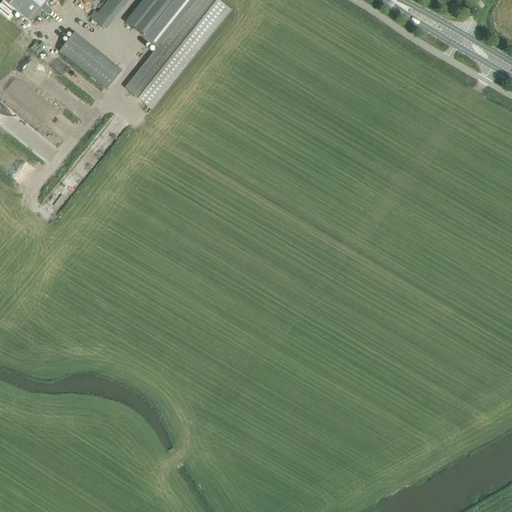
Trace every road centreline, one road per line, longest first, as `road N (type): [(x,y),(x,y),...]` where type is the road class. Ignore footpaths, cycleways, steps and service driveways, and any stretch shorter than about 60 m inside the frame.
road 1 (track): [(459,116),(171,456)]
road 2 (secondary): [(383,0),(511,77)]
road 3 (secondary): [(511,62),(401,0)]
